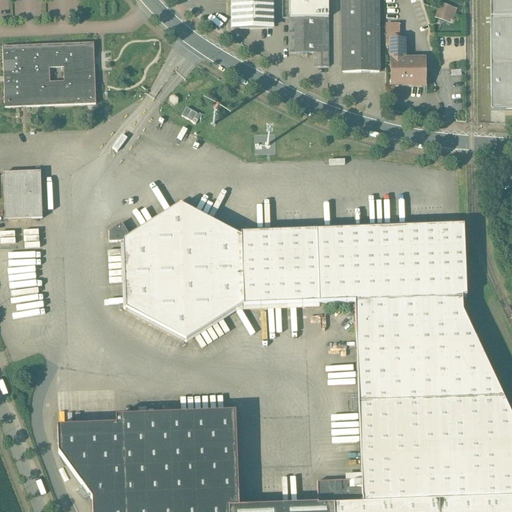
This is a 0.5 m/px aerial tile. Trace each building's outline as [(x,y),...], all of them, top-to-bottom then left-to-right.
[(227,0),(227,1),(232,1),(232,28),(272,28),(272,0),(255,0),(254,0),(227,0)] [(330,0),(292,0),(293,50),(316,50),(316,67),(331,67),(330,0)] [(380,0),(343,0),(345,69),(361,69),(382,69),(380,0)] [(511,21),(511,0),(488,0),(488,22),(511,21)] [(459,7),(443,1),(437,15),(454,21),(459,7)] [(511,115),(511,21),(488,22),(489,115),(511,115)] [(408,36),(391,36),(393,83),(428,83),(427,53),(408,54),(408,36)] [(95,45),(2,49),(4,109),(96,106),(95,45)] [(174,96),(169,99),(169,104),(173,107),(178,104),(178,99),(174,96)] [(201,116),(186,109),(182,117),(197,124),(201,116)] [(40,173),(3,174),(5,221),(42,220),(40,173)] [(130,238),(123,243),(126,310),(186,341),(243,305),(243,307),(356,304),(361,481),(317,483),(318,505),(239,508),(235,412),(116,417),(116,425),(58,428),(59,454),(93,501),(92,511),(511,511),(511,421),(462,313),(462,300),(464,299),(461,228),(241,236),(241,238),(180,206),(130,238)] [(121,224),(108,233),(109,244),(123,243),(130,238),(121,224)]
